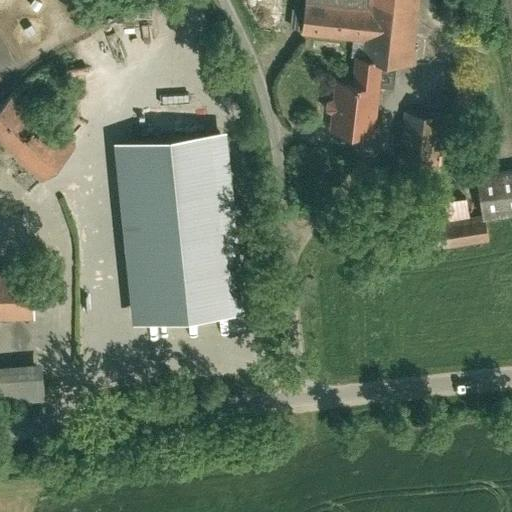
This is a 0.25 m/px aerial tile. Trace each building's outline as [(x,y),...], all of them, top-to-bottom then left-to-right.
[(303,0),(300,32),(355,37),(353,54),(379,57),(411,60),(417,0),(303,0)] [(331,77),(326,126),(371,130),(379,57),(353,54),(350,79),(331,77)] [(17,87),(0,103),(0,140),(38,178),(73,143),(17,87)] [(407,132),(417,132),(416,108),(406,108),(407,132)] [(221,126),(110,137),(128,319),(240,307),(221,126)] [(511,165),(471,172),(477,212),(393,225),(396,251),(485,237),(482,214),(511,209),(511,165)] [(29,264),(0,265),(0,313),(32,312),(29,264)] [(38,362),(0,364),(0,398),(40,396),(38,362)]
